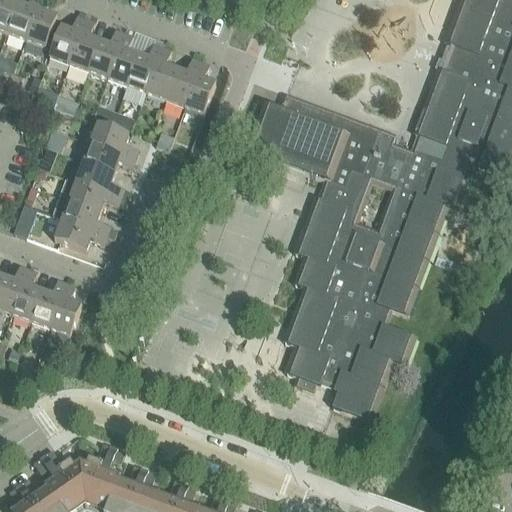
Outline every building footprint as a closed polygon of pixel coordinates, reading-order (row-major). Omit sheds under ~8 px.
[(0,0),(0,36),(7,39),(19,8),(9,4),(10,0),(0,0)] [(511,0),(464,0),(446,49),(448,49),(415,140),(418,141),(412,157),(392,150),(395,141),(287,101),(281,116),(267,111),(249,158),(325,186),(319,204),(316,203),(296,259),(305,263),(295,290),(305,293),(285,347),(297,352),(287,379),(297,382),(294,390),(314,398),(317,390),(339,398),(333,413),(371,427),(393,367),(405,371),(416,343),(386,331),(392,315),(408,321),(448,213),(457,216),(468,188),(464,186),(472,165),(480,169),(478,173),(510,185),(511,177),(511,0)] [(7,39),(26,46),(40,8),(31,5),(29,11),(19,8),(7,39)] [(40,8),(26,46),(46,54),(58,22),(47,18),(49,11),(40,8)] [(70,71),(87,25),(78,22),(72,36),(62,32),(50,63),(70,71)] [(89,78),(101,46),(91,42),(96,29),(87,25),(70,71),(89,78)] [(89,78),(108,85),(125,39),(116,36),(111,50),(101,46),(89,78)] [(108,85),(127,92),(139,60),(129,57),(134,43),(125,39),(108,85)] [(127,92),(146,99),(163,53),(154,50),(149,64),(139,60),(127,92)] [(146,99),(166,106),(177,74),(167,71),(172,57),(163,53),(146,99)] [(166,106),(185,113),(202,68),(193,64),(187,78),(177,74),(166,106)] [(202,68),(185,113),(205,120),(216,89),(205,85),(211,71),(202,68)] [(1,86),(10,89),(14,80),(5,77),(1,86)] [(10,89),(19,92),(23,83),(14,80),(10,89)] [(98,129),(91,149),(136,166),(139,157),(125,151),(129,140),(98,129)] [(91,149),(84,168),(115,180),(119,169),(133,175),(136,166),(91,149)] [(76,187),(122,204),(125,195),(111,190),(115,180),(84,168),(76,187)] [(122,204),(76,187),(68,184),(61,203),(101,218),(105,208),(119,213),(122,204)] [(54,222),(62,225),(108,242),(111,233),(97,228),(101,218),(61,203),(54,222)] [(108,242),(62,225),(55,245),(86,257),(91,246),(104,251),(108,242)] [(0,295),(0,316),(12,321),(29,275),(20,272),(15,286),(5,282),(0,295)] [(12,321),(32,328),(43,296),(33,293),(38,278),(29,275),(12,321)] [(32,328),(51,335),(67,289),(58,286),(53,300),(43,296),(32,328)] [(67,289),(51,335),(71,342),(82,311),(71,306),(76,293),(67,289)] [(104,449),(103,452),(99,461),(108,465),(113,452),(104,449)] [(126,457),(117,454),(112,466),(121,470),(126,457)] [(53,456),(45,461),(53,472),(61,466),(53,456)] [(87,468),(80,466),(86,511),(108,511),(119,484),(119,485),(121,481),(101,474),(103,468),(89,463),(87,468)] [(34,469),(35,470),(41,480),(49,474),(42,464),(34,469)] [(45,491),(47,494),(48,493),(60,511),(86,511),(80,466),(74,470),(71,465),(59,473),(62,478),(45,491)] [(143,474),(134,471),(130,483),(139,487),(143,474)] [(156,479),(147,476),(143,488),(152,492),(156,479)] [(21,490),(29,501),(37,495),(29,484),(21,490)] [(154,511),(160,500),(119,485),(119,484),(108,511),(154,511)] [(184,489),(175,486),(170,498),(179,502),(184,489)] [(197,494),(188,491),(183,503),(192,507),(197,494)] [(25,503),(18,492),(10,498),(17,509),(25,503)] [(47,494),(20,511),(60,511),(48,493),(47,494)] [(193,511),(160,500),(154,511),(193,511)] [(221,511),(224,504),(215,501),(211,511),(221,511)]
